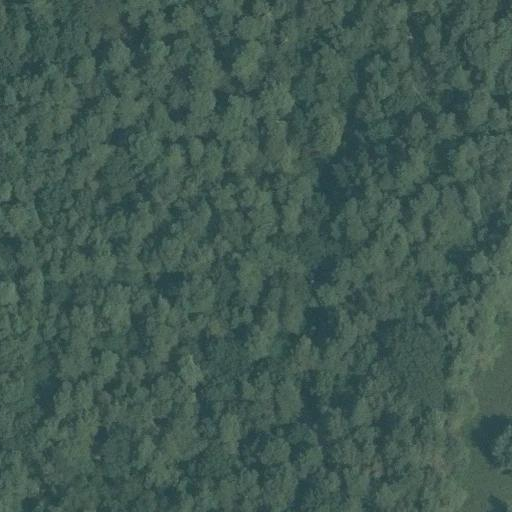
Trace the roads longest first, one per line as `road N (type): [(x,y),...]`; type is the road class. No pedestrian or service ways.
road 1 (track): [(0,142),(57,209),(100,230),(135,268),(245,436)]
road 2 (track): [(511,222),(419,333),(349,376),(311,425)]
